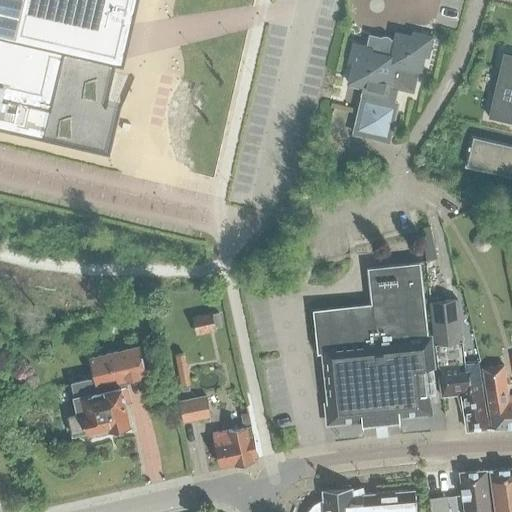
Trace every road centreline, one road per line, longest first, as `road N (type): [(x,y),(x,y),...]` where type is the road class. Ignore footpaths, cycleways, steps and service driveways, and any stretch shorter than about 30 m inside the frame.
road 1 (residential): [(250,487),(338,461),(511,449)]
road 2 (tertiary): [(114,511),(250,487)]
